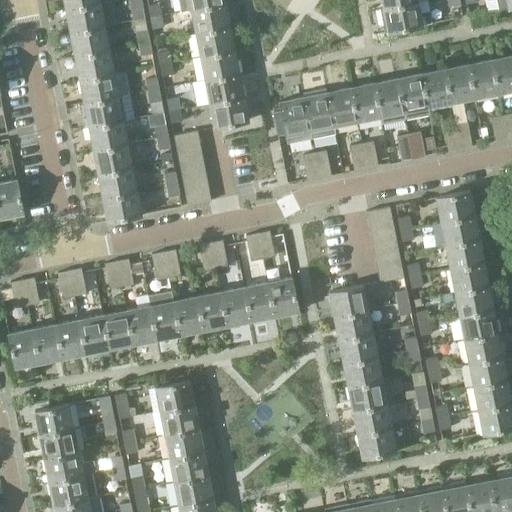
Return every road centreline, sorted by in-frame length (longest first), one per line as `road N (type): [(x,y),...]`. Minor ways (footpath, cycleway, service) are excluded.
road 1 (residential): [(68,247),(511,164)]
road 2 (residential): [(68,247),(24,0)]
